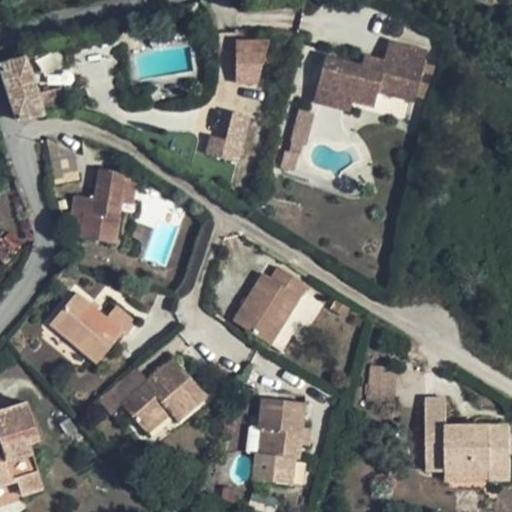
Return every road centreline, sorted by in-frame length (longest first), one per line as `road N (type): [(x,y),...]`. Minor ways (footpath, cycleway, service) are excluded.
road 1 (residential): [(224,210),(511,387)]
road 2 (residential): [(12,142),(50,125),(103,135),(224,210)]
road 3 (residential): [(12,142),(45,242),(33,278),(0,317)]
road 4 (residential): [(224,210),(196,295),(197,320),(249,362)]
road 5 (residential): [(151,0),(0,38)]
